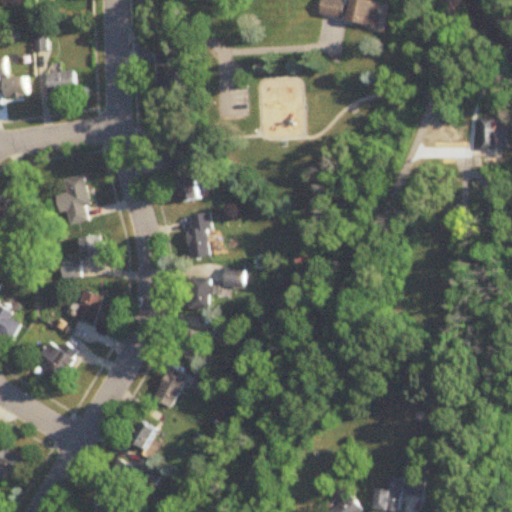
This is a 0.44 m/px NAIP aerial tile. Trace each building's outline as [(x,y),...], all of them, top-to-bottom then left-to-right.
[(347,0),(323,0),(323,18),(347,18),(347,0)] [(367,0),(353,0),(348,20),(383,30),(390,6),(367,0)] [(158,52),(158,66),(177,66),(177,52),(158,52)] [(49,96),(76,93),(74,72),(47,75),(49,96)] [(180,73),(159,74),(160,108),(181,108),(180,73)] [(27,78),(4,79),(5,98),(28,97),(27,78)] [(481,118),(481,149),(496,148),(496,118),(481,118)] [(167,159),(170,172),(184,169),(181,156),(167,159)] [(84,178),(65,180),(68,195),(57,197),(60,214),(70,212),(72,226),(92,223),(84,178)] [(181,181),(183,202),(200,201),(198,179),(181,181)] [(28,228),(27,201),(0,201),(0,221),(1,221),(2,229),(28,228)] [(193,259),(215,257),(209,215),(188,217),(193,259)] [(83,260),(101,260),(101,238),(83,238),(83,260)] [(80,262),(63,263),(64,280),(81,279),(80,262)] [(246,268),(226,268),(226,287),(246,287),(246,268)] [(213,278),(191,278),(191,310),(213,310),(213,278)] [(105,298),(86,292),(76,320),(95,326),(105,298)] [(0,335),(12,343),(24,323),(0,308),(0,335)] [(212,341),(228,346),(234,328),(218,323),(212,341)] [(177,356),(196,362),(205,335),(186,329),(177,356)] [(67,345),(62,352),(50,343),(41,355),(51,363),(44,373),(58,384),(80,355),(67,345)] [(187,383),(169,374),(155,400),(173,409),(187,383)] [(211,398),(217,381),(200,376),(194,393),(211,398)] [(145,451),(158,433),(144,422),(130,441),(145,451)] [(0,469),(14,477),(23,460),(0,446),(0,469)] [(106,484),(123,493),(136,470),(119,460),(106,484)] [(156,490),(166,473),(150,463),(139,480),(156,490)] [(427,480),(411,478),(409,497),(425,499),(427,480)] [(379,511),(401,511),(406,482),(393,480),(391,492),(379,490),(376,511),(379,511)] [(365,511),(352,497),(334,511),(365,511)] [(111,511),(98,501),(88,511),(111,511)]
